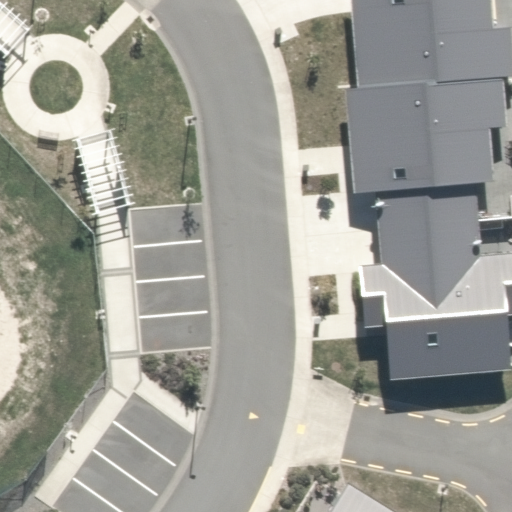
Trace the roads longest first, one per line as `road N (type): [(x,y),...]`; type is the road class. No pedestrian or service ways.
road 1 (residential): [(248,409),(261,300),(246,135),(232,70),(193,0)]
road 2 (residential): [(248,409),(511,466)]
